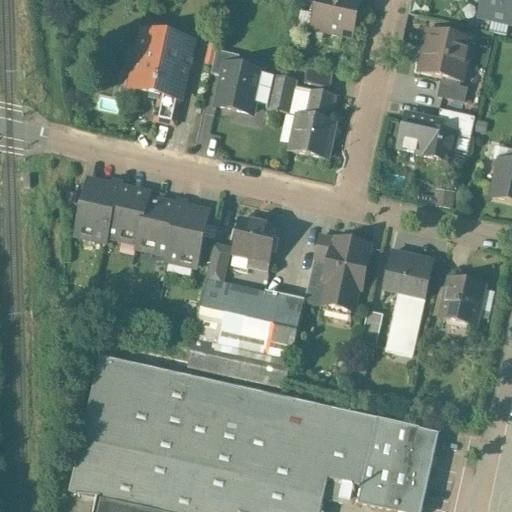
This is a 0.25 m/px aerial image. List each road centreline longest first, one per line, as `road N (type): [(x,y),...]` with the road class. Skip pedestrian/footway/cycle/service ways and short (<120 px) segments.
road 1 (residential): [(353,202),(0,126)]
road 2 (residential): [(398,0),(353,202)]
road 3 (residential): [(511,239),(353,202)]
